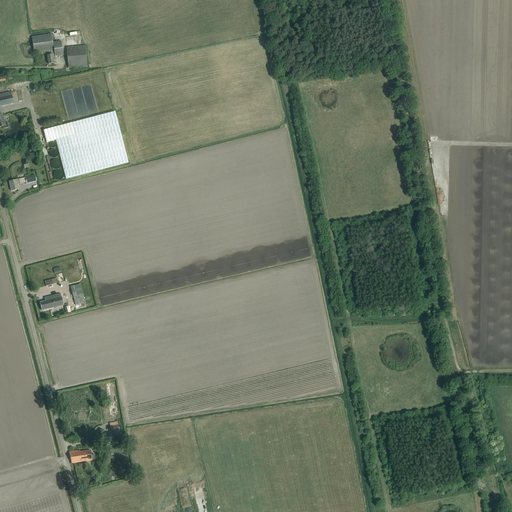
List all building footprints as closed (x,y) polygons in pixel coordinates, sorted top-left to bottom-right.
[(61,33),(58,17),(45,19),(47,32),(52,31),(53,34),(61,33)] [(63,55),(61,41),(53,43),(51,34),(31,37),(34,54),(50,51),(51,55),(47,56),(48,64),(54,63),(53,60),(55,59),(55,57),(63,55)] [(66,47),(68,68),(87,66),(85,46),(66,47)] [(0,106),(18,103),(17,95),(11,96),(11,92),(0,94),(0,106)] [(53,128),(43,131),(46,143),(56,140),(66,179),(128,163),(115,112),(53,128)] [(2,114),(0,114),(0,127),(1,127),(2,127),(3,126),(3,128),(4,129),(8,128),(8,127),(7,122),(6,121),(4,122),(2,114)] [(35,175),(9,182),(10,187),(10,188),(10,190),(11,190),(11,191),(18,190),(17,185),(26,182),(27,184),(36,181),(35,175)] [(76,306),(85,303),(80,284),(71,287),(76,306)] [(45,301),(40,303),(42,311),(63,305),(61,298),(60,294),(44,298),(45,301)] [(106,383),(108,399),(117,398),(115,382),(106,383)] [(113,433),(121,432),(119,422),(111,424),(113,433)] [(74,451),(69,452),(71,464),(82,462),(92,460),(95,460),(94,455),(93,455),(91,455),(90,452),(90,450),(80,452),(80,450),(74,451)]
